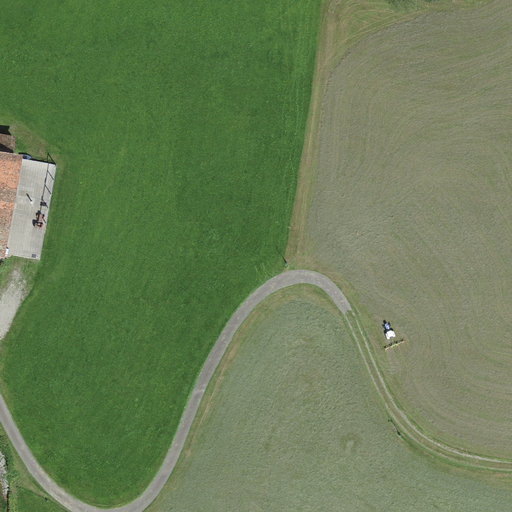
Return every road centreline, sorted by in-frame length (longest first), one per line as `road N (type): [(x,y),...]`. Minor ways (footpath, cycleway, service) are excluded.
road 1 (track): [(124,511),(142,504),(170,464),(215,360),(258,296),(302,271),(336,283),(357,310),(394,395),(428,432),(511,460)]
road 2 (track): [(0,401),(22,449),(61,497),(96,511)]
